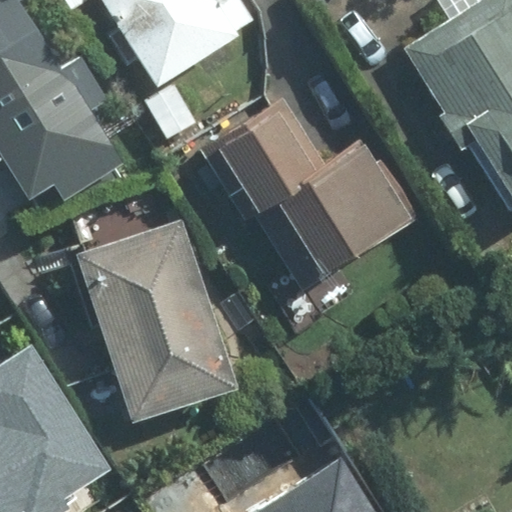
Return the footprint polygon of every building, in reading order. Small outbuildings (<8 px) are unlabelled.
[(0,0),(0,154),(109,91),(81,47),(60,60),(22,0),(0,0)] [(113,0),(159,75),(239,27),(222,0),(113,0)] [(511,0),(466,0),(402,41),(511,210),(511,0)] [(283,95),(215,137),(312,291),(429,218),(368,120),(319,151),(283,95)] [(185,210),(81,242),(132,408),(236,377),(185,210)] [(388,511),(336,425),(203,504),(207,511),(388,511)]
